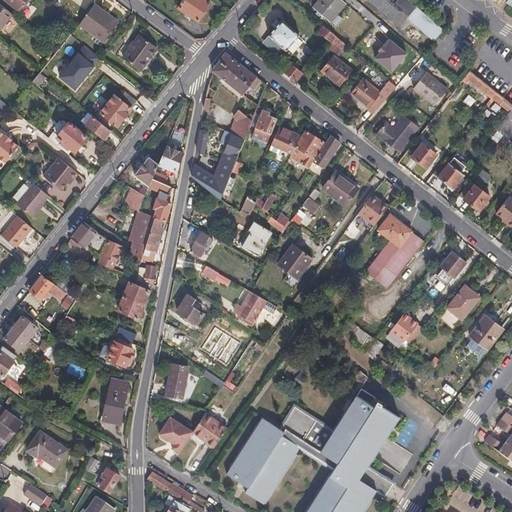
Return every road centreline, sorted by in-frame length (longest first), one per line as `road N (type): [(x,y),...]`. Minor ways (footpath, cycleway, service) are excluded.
road 1 (residential): [(206,58),(137,454)]
road 2 (residential): [(511,266),(223,37)]
road 3 (tertiary): [(0,311),(206,58)]
